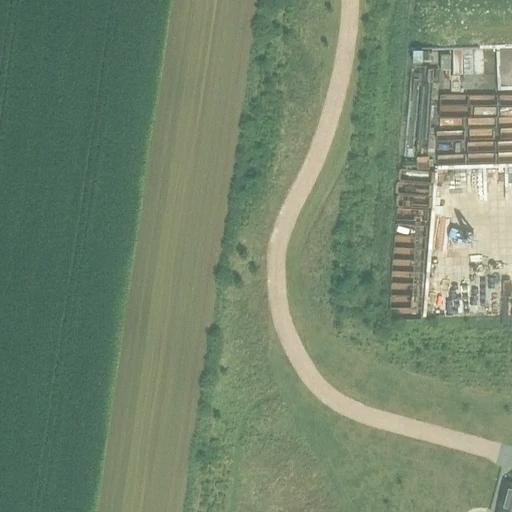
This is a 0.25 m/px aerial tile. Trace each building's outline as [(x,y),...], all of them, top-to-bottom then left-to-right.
[(511,61),(499,61),(499,74),(511,73),(511,61)] [(466,166),(467,186),(511,184),(511,150),(483,152),(483,153),(458,154),(458,159),(444,160),(444,167),(466,166)] [(493,253),(474,256),(476,266),(494,263),(493,253)] [(511,291),(511,280),(487,279),(487,291),(511,291)] [(418,295),(417,321),(431,321),(432,296),(418,295)] [(500,507),(498,511),(511,511),(511,486),(506,485),(500,507)]
